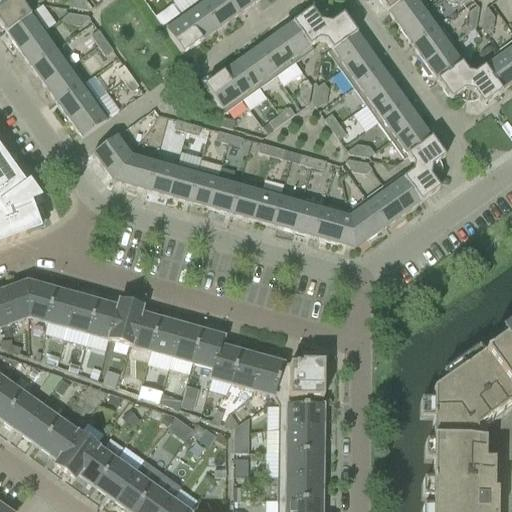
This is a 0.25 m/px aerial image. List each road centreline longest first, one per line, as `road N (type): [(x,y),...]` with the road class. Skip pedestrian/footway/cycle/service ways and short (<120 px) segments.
road 1 (residential): [(35,255),(357,349)]
road 2 (residential): [(62,163),(294,0)]
road 3 (residential): [(357,280),(99,208)]
road 4 (residential): [(459,153),(352,0)]
road 5 (residential): [(353,511),(357,349)]
road 6 (residential): [(456,208),(357,280)]
